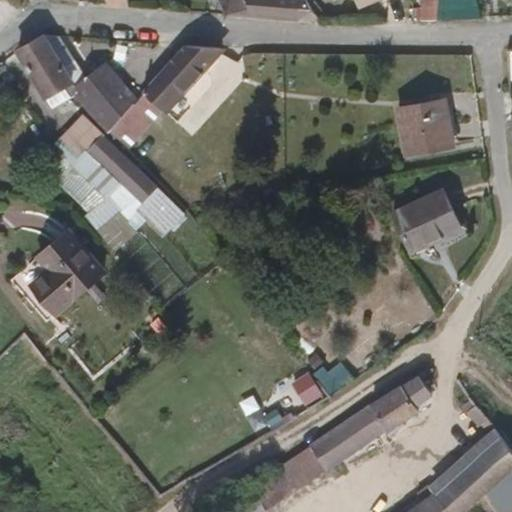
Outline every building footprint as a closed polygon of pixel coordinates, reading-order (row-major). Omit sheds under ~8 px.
[(306,18),(305,0),(222,0),(222,19),(306,18)] [(414,0),(420,13),(437,12),(432,0),(414,0)] [(432,0),(437,12),(476,9),(472,2),(476,0),(432,0)] [(76,74),(41,28),(16,48),(51,96),(76,74)] [(133,73),(160,46),(127,41),(113,53),(133,73)] [(91,117),(133,73),(113,53),(82,82),(69,93),(91,117)] [(445,91),(432,54),(395,71),(411,105),(445,91)] [(215,73),(198,55),(137,113),(155,131),(215,73)] [(135,133),(127,123),(119,131),(128,140),(135,133)] [(125,225),(143,207),(96,151),(76,166),(125,225)] [(468,229),(448,187),(394,212),(415,254),(468,229)] [(68,241),(43,266),(55,283),(34,300),(56,327),(102,285),(68,241)] [(130,316),(151,297),(132,277),(111,296),(130,316)] [(312,372),(291,380),(302,406),(322,398),(312,372)] [(433,378),(314,457),(338,491),(358,476),(350,464),(391,429),(400,438),(430,414),(425,409),(442,395),(433,378)] [(493,429),(479,411),(469,420),(482,436),(493,429)] [(468,511),(511,478),(511,454),(499,438),(443,484),(463,511),(468,511)] [(377,511),(376,511),(449,511),(434,491),(408,511),(377,511)]
